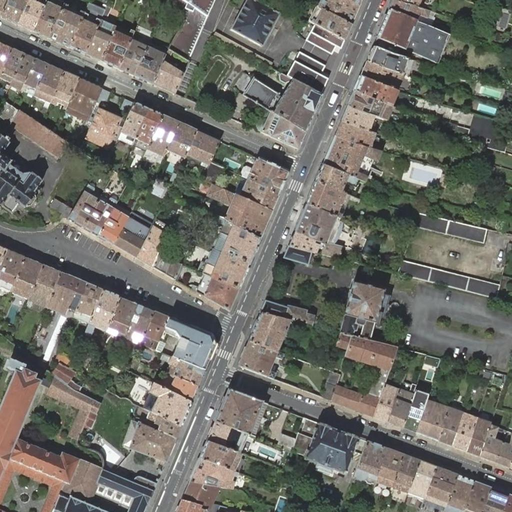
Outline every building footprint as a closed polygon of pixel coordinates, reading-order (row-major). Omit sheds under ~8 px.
[(0,0),(0,16),(1,16),(8,0),(0,0)] [(27,0),(8,0),(1,16),(17,24),(27,0)] [(33,31),(46,0),(27,0),(17,24),(33,31)] [(64,4),(64,3),(59,1),(56,0),(46,0),(33,31),(49,38),(64,4)] [(184,21),(201,31),(214,0),(167,0),(164,6),(184,21)] [(253,0),(246,0),(238,17),(231,30),(261,46),(263,46),(280,15),(279,14),(253,0)] [(315,0),(312,5),(316,7),(351,25),(361,0),(321,0),(320,3),(315,0)] [(433,17),(434,13),(418,8),(393,0),(389,10),(416,21),(419,15),(427,19),(429,15),(433,17)] [(393,0),(418,8),(421,0),(393,0)] [(70,47),(85,54),(104,10),(89,3),(84,13),(70,47)] [(49,38),(70,47),(84,13),(77,10),(72,7),(64,4),(49,38)] [(114,32),(116,28),(104,23),(110,8),(106,6),(104,10),(85,54),(102,62),(114,32)] [(316,7),(309,22),(315,25),(344,40),(351,25),(316,7)] [(448,35),(422,23),(416,21),(389,10),(377,38),(409,52),(436,63),(448,35)] [(188,62),(201,31),(184,21),(168,49),(173,52),(188,62)] [(344,40),(315,25),(306,40),(332,54),(336,46),(341,49),(344,40)] [(131,39),(134,32),(130,30),(127,38),(114,32),(102,62),(118,69),(131,39)] [(269,67),(271,63),(214,32),(212,36),(269,67)] [(377,38),(373,47),(392,55),(406,58),(407,58),(409,52),(377,38)] [(135,76),(149,43),(146,42),(144,45),(131,39),(118,69),(135,76)] [(0,43),(0,76),(13,49),(0,43)] [(153,45),(149,43),(135,76),(152,84),(165,55),(151,49),(153,45)] [(404,75),(409,77),(415,60),(410,59),(407,58),(406,58),(392,55),(373,47),(367,62),(404,75)] [(0,76),(0,77),(11,83),(24,54),(13,49),(0,76)] [(173,52),(168,49),(165,55),(152,84),(174,94),(176,89),(183,73),(166,63),(173,52)] [(327,80),(328,79),(320,75),(317,74),(319,71),(322,72),(325,66),(299,53),(294,63),(327,80)] [(11,83),(10,85),(17,88),(16,91),(19,92),(20,90),(35,59),(24,54),(11,83)] [(37,90),(48,65),(35,59),(20,90),(23,91),(26,85),(37,90)] [(186,93),(198,67),(188,62),(183,73),(176,89),(182,91),(186,93)] [(361,77),(397,92),(404,75),(367,62),(361,77)] [(321,95),(327,80),(294,63),(286,76),(321,95)] [(37,90),(34,96),(46,101),(44,106),(48,108),(50,103),(64,72),(48,65),(37,90)] [(80,79),(64,72),(50,103),(56,105),(58,102),(65,106),(63,109),(66,110),(80,79)] [(305,133),(321,95),(286,76),(281,73),(279,76),(280,80),(285,83),(289,82),(291,83),(282,98),(278,95),(278,94),(254,78),(253,79),(244,94),(243,96),(251,100),(267,110),(270,112),(305,133)] [(501,137),(505,123),(397,92),(361,77),(354,92),(386,105),(403,110),(408,112),(458,125),(458,126),(470,129),(467,143),(478,146),(505,153),(508,144),(509,139),(501,137)] [(66,110),(66,111),(88,121),(92,111),(96,102),(96,101),(102,89),(80,79),(66,110)] [(23,91),(34,96),(37,90),(26,85),(23,91)] [(111,92),(102,89),(96,101),(96,102),(92,111),(97,113),(99,108),(100,107),(104,107),(110,94),(111,93),(111,92)] [(354,92),(348,107),(375,118),(381,120),(383,121),(386,122),(389,112),(401,117),(403,110),(386,105),(354,92)] [(245,113),(251,100),(243,96),(239,93),(233,107),(245,113)] [(126,99),(125,99),(125,100),(120,111),(129,115),(134,103),(126,99)] [(13,106),(4,100),(0,105),(0,116),(2,114),(8,118),(6,121),(11,124),(60,157),(69,143),(56,134),(41,124),(26,114),(20,111),(13,106)] [(148,109),(134,103),(129,115),(123,127),(121,132),(127,135),(127,138),(130,140),(129,143),(132,145),(148,109)] [(348,107),(342,121),(360,130),(368,132),(375,118),(348,107)] [(99,108),(97,113),(92,123),(86,137),(113,150),(121,132),(123,127),(119,125),(122,119),(99,108)] [(162,115),(148,109),(132,145),(146,152),(149,145),(162,115)] [(258,131),(261,133),(270,112),(267,110),(263,118),(258,120),(257,121),(256,125),(256,128),(257,130),(258,131)] [(92,111),(88,121),(92,123),(97,113),(92,111)] [(270,112),(261,133),(298,149),(305,133),(270,112)] [(179,123),(162,115),(149,145),(146,152),(144,156),(160,163),(166,150),(179,123)] [(375,134),(377,134),(383,121),(381,120),(375,118),(368,132),(375,134)] [(342,121),(335,136),(354,146),(377,152),(377,148),(372,146),(375,134),(368,132),(360,130),(342,121)] [(197,131),(179,123),(166,150),(181,157),(179,162),(182,163),(187,154),(197,131)] [(454,140),(467,143),(470,129),(458,126),(454,140)] [(220,141),(197,131),(187,154),(209,164),(210,162),(219,142),(220,141)] [(0,208),(1,207),(2,206),(12,214),(20,204),(25,208),(26,206),(27,207),(30,206),(31,206),(35,199),(35,196),(34,195),(35,194),(34,193),(42,181),(31,172),(31,173),(29,172),(23,173),(19,171),(22,168),(21,167),(16,163),(15,163),(13,166),(9,164),(11,161),(2,155),(9,144),(9,141),(8,141),(9,139),(6,136),(5,138),(0,134),(0,208)] [(377,162),(381,153),(377,152),(354,146),(335,136),(323,165),(365,183),(366,178),(356,174),(364,156),(377,162)] [(244,177),(249,179),(267,188),(266,191),(278,196),(288,173),(287,171),(258,158),(254,156),(249,167),(247,166),(244,167),(242,172),(243,175),(245,175),(244,177)] [(210,162),(209,164),(202,180),(212,185),(216,187),(224,168),(210,162)] [(364,183),(365,183),(323,165),(316,182),(341,193),(346,183),(350,184),(356,187),(358,181),(364,183)] [(495,168),(490,166),(487,178),(492,179),(495,168)] [(249,179),(244,177),(236,195),(241,197),(249,179)] [(267,188),(249,179),(241,197),(272,211),(278,196),(266,191),(267,188)] [(307,205),(340,220),(341,217),(342,215),(338,213),(346,195),(341,193),(316,182),(307,205)] [(346,183),(341,193),(346,195),(350,184),(346,183)] [(216,187),(212,185),(207,196),(221,202),(230,206),(225,219),(224,218),(223,219),(225,220),(247,233),(260,239),(272,211),(241,197),(236,195),(216,187)] [(89,186),(87,186),(84,191),(99,200),(101,197),(93,192),(94,190),(94,189),(89,186)] [(99,200),(84,191),(74,210),(69,219),(83,227),(99,200)] [(342,215),(350,196),(346,195),(338,213),(342,215)] [(108,201),(101,197),(99,200),(113,209),(115,205),(116,203),(116,202),(111,199),(109,199),(108,201)] [(67,205),(55,199),(51,207),(59,212),(62,214),(67,205)] [(113,209),(99,200),(83,227),(98,236),(113,209)] [(69,219),(74,210),(70,207),(67,205),(62,214),(60,218),(61,218),(62,218),(63,218),(65,218),(66,218),(68,218),(69,219)] [(113,209),(128,217),(130,213),(115,205),(113,209)] [(307,205),(295,232),(315,241),(323,245),(322,250),(321,254),(340,259),(343,247),(333,244),(343,224),(339,222),(340,220),(307,205)] [(98,236),(112,244),(121,229),(128,217),(113,209),(98,236)] [(135,258),(144,241),(146,238),(147,234),(150,230),(152,225),(130,213),(128,217),(121,229),(112,244),(135,258)] [(487,231),(479,229),(419,214),(414,227),(484,245),(487,231)] [(225,220),(223,219),(220,218),(218,223),(215,230),(216,232),(218,232),(217,235),(217,236),(218,236),(225,220)] [(249,264),(260,239),(247,233),(225,220),(218,236),(218,238),(214,247),(213,249),(249,264)] [(289,247),(311,252),(315,253),(317,247),(319,245),(314,243),(315,241),(295,232),(289,247)] [(160,250),(163,243),(147,234),(146,238),(144,241),(160,250)] [(158,255),(160,250),(144,241),(135,258),(153,268),(158,255)] [(319,245),(317,247),(322,250),(323,245),(315,241),(314,243),(319,245)] [(289,247),(284,258),(307,265),(311,252),(289,247)] [(239,289),(249,264),(213,249),(213,250),(209,259),(209,260),(203,274),(204,275),(239,289)] [(0,287),(10,292),(25,257),(7,250),(0,265),(0,287)] [(171,261),(158,255),(153,268),(166,275),(171,261)] [(25,257),(10,292),(28,299),(43,265),(25,257)] [(203,274),(209,260),(207,259),(206,260),(204,263),(202,262),(201,262),(197,272),(203,274)] [(181,265),(171,261),(166,275),(175,280),(181,265)] [(402,261),(398,274),(497,299),(500,286),(402,261)] [(393,272),(360,264),(356,278),(366,281),(373,283),(389,287),(393,272)] [(43,265),(28,299),(47,307),(61,273),(43,265)] [(61,273),(47,307),(54,310),(57,305),(68,309),(69,310),(69,309),(75,311),(87,284),(61,273)] [(229,311),(239,289),(204,275),(200,285),(199,285),(198,287),(193,285),(192,285),(191,285),(190,285),(189,285),(189,286),(188,286),(187,287),(196,292),(229,311)] [(367,340),(370,341),(375,323),(376,320),(383,294),(384,290),(353,282),(339,333),(340,333),(367,340)] [(102,290),(87,284),(75,311),(75,313),(81,316),(79,320),(88,324),(102,290)] [(120,298),(102,290),(88,324),(84,334),(91,337),(95,327),(106,331),(107,328),(120,298)] [(390,296),(383,294),(376,320),(383,321),(390,296)] [(137,305),(120,298),(107,328),(125,335),(137,305)] [(287,308),(266,301),(261,313),(290,321),(311,326),(313,317),(306,315),(307,311),(287,306),(287,308)] [(57,305),(54,310),(62,313),(66,315),(68,309),(57,305)] [(154,312),(137,305),(125,335),(124,338),(130,341),(131,338),(134,332),(143,336),(154,312)] [(169,318),(154,312),(143,336),(141,342),(140,344),(156,350),(158,343),(163,332),(169,318)] [(290,321),(261,313),(249,341),(277,352),(290,321)] [(211,336),(169,318),(163,332),(169,335),(180,339),(172,357),(204,371),(215,345),(211,336)] [(107,328),(106,331),(123,338),(124,338),(125,335),(107,328)] [(134,332),(131,338),(141,342),(143,336),(134,332)] [(367,340),(340,333),(336,346),(349,350),(346,357),(360,361),(367,340)] [(389,372),(397,348),(370,341),(367,340),(360,361),(375,367),(365,392),(369,394),(368,396),(363,394),(362,396),(350,391),(349,391),(344,406),(358,411),(374,417),(380,400),(384,386),(389,372)] [(277,352),(249,341),(238,365),(239,367),(274,380),(276,374),(270,371),(275,358),(281,361),(284,354),(277,352)] [(158,343),(156,350),(162,353),(164,346),(158,343)] [(58,353),(55,361),(60,363),(70,369),(73,362),(58,353)] [(171,365),(168,374),(169,374),(198,386),(204,371),(172,357),(169,364),(171,365)] [(270,371),(276,374),(281,361),(275,358),(270,371)] [(0,476),(3,469),(16,438),(40,381),(34,379),(36,374),(23,369),(24,366),(10,359),(6,368),(15,371),(0,405),(0,476)] [(60,363),(52,374),(54,376),(74,391),(79,393),(82,387),(77,385),(70,380),(76,372),(70,369),(60,363)] [(326,385),(322,398),(332,401),(336,388),(336,386),(340,375),(331,372),(326,385)] [(191,403),(198,386),(169,374),(166,381),(162,379),(161,383),(157,381),(156,385),(191,403)] [(74,391),(54,376),(47,392),(81,408),(69,436),(77,440),(84,426),(90,411),(97,414),(101,404),(79,393),(74,391)] [(156,385),(149,381),(145,390),(149,392),(149,393),(151,394),(159,397),(152,412),(159,416),(181,426),(191,403),(156,385)] [(415,391),(416,390),(401,385),(399,390),(414,395),(415,391)] [(349,391),(336,386),(336,388),(332,401),(344,406),(349,391)] [(388,423),(399,391),(384,386),(380,400),(374,417),(388,423)] [(267,404),(262,402),(254,399),(232,391),(230,390),(228,390),(218,413),(215,421),(215,422),(247,434),(249,435),(254,437),(267,404)] [(414,395),(399,390),(399,391),(388,423),(403,428),(414,395)] [(428,401),(429,395),(415,391),(414,395),(403,428),(404,428),(410,429),(413,430),(416,433),(428,401)] [(159,397),(151,394),(148,401),(146,406),(145,409),(152,412),(159,397)] [(438,441),(449,409),(444,407),(443,412),(430,408),(432,403),(428,401),(416,433),(438,441)] [(443,412),(444,407),(432,403),(430,408),(443,412)] [(449,409),(438,441),(452,446),(462,417),(463,414),(460,413),(453,410),(449,409)] [(92,426),(97,414),(90,411),(84,426),(88,428),(89,425),(92,426)] [(476,422),(477,419),(463,414),(462,417),(476,422)] [(176,438),(181,426),(159,416),(155,424),(159,426),(158,431),(176,438)] [(292,451),(305,456),(312,438),(318,423),(303,417),(298,433),(296,439),(292,451)] [(452,446),(466,452),(476,422),(462,417),(452,446)] [(478,419),(477,419),(476,422),(466,452),(480,457),(492,426),(492,424),(478,419)] [(130,448),(139,423),(132,420),(123,445),(130,448)] [(215,422),(206,441),(240,453),(247,434),(215,422)] [(165,463),(176,438),(158,431),(143,425),(139,423),(130,448),(165,463)] [(312,438),(305,456),(305,459),(314,462),(317,463),(339,472),(345,474),(346,471),(351,473),(352,468),(356,470),(356,469),(367,441),(358,438),(345,433),(340,431),(340,433),(335,431),(336,430),(331,428),(318,423),(312,438)] [(480,457),(495,463),(502,442),(495,440),(497,435),(499,428),(492,426),(480,457)] [(278,445),(292,451),(296,439),(282,434),(278,445)] [(495,463),(509,468),(511,459),(511,437),(510,445),(502,442),(495,463)] [(60,457),(16,438),(3,469),(5,469),(9,459),(63,482),(59,492),(89,505),(95,493),(98,484),(133,499),(129,508),(127,511),(144,511),(147,505),(148,505),(153,492),(132,483),(119,477),(101,470),(82,461),(84,455),(73,451),(72,454),(71,457),(62,453),(60,457)] [(206,441),(199,458),(234,471),(240,459),(242,454),(240,453),(206,441)] [(354,474),(353,477),(362,480),(374,484),(375,481),(387,448),(367,441),(356,469),(356,470),(354,474)] [(385,485),(391,487),(403,455),(387,448),(375,481),(381,483),(385,485)] [(403,455),(391,487),(398,489),(401,491),(408,493),(420,461),(403,455)] [(189,482),(219,487),(231,489),(237,472),(234,471),(199,458),(189,482)] [(5,469),(3,469),(0,476),(0,511),(50,511),(59,492),(63,482),(9,459),(5,469)] [(420,461),(408,493),(414,495),(418,497),(424,500),(436,467),(420,461)] [(436,467),(424,500),(445,508),(457,475),(436,467)] [(463,511),(475,481),(457,475),(445,508),(444,511),(463,511)] [(132,483),(153,492),(157,484),(141,476),(138,476),(136,477),(134,478),(132,483)] [(482,511),(491,488),(475,481),(463,511),(482,511)] [(206,511),(209,511),(217,511),(220,506),(220,505),(211,503),(219,487),(189,482),(181,500),(201,505),(200,509),(206,511)] [(133,499),(98,484),(95,493),(129,508),(133,499)] [(500,511),(508,494),(491,488),(482,511),(500,511)] [(106,511),(89,505),(59,492),(50,511),(106,511)] [(511,511),(511,495),(508,494),(500,511),(511,511)] [(181,500),(176,511),(205,511),(206,511),(200,509),(201,505),(181,500)]
